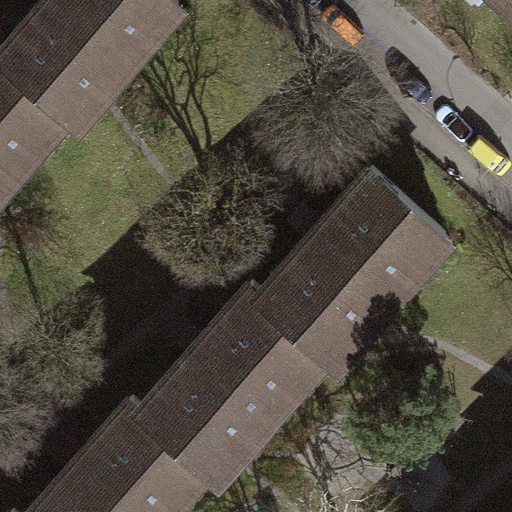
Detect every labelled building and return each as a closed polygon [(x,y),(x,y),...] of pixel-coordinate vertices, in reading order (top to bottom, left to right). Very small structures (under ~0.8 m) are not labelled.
[(85,116),(183,5),(177,0),(38,0),(1,42),(77,109),(85,116)] [(0,195),(77,109),(1,42),(0,41),(0,195)] [(340,360),(454,235),(372,160),(258,285),(332,352),(340,360)] [(220,474),(332,352),(258,285),(247,275),(135,397),(213,468),(220,474)] [(172,511),(213,468),(135,397),(125,388),(16,508),(19,511),(172,511)] [(0,511),(19,511),(16,508),(7,500),(0,507),(0,511)]
